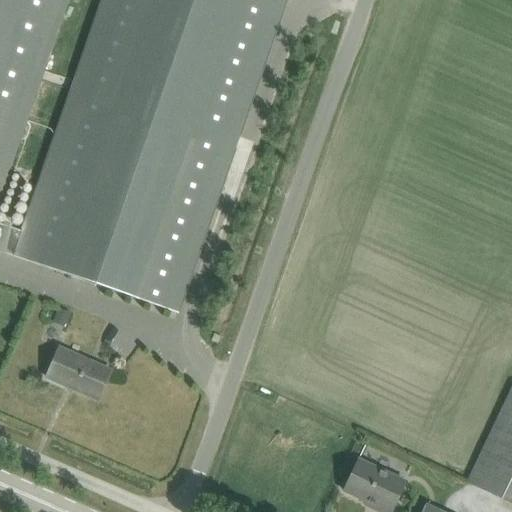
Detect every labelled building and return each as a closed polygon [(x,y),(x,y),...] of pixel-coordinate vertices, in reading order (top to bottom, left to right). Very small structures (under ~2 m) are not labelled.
[(102,0),(23,231),(0,223),(0,199),(68,0),(0,0),(0,251),(178,313),(286,0),(102,0)] [(60,309),(55,320),(66,325),(71,314),(60,309)] [(59,349),(55,360),(47,379),(98,401),(110,371),(59,349)] [(511,390),(467,483),(511,504),(511,390)] [(391,511),(405,483),(376,469),(358,461),(344,492),(375,506),(373,509),(378,511),(391,511)]
